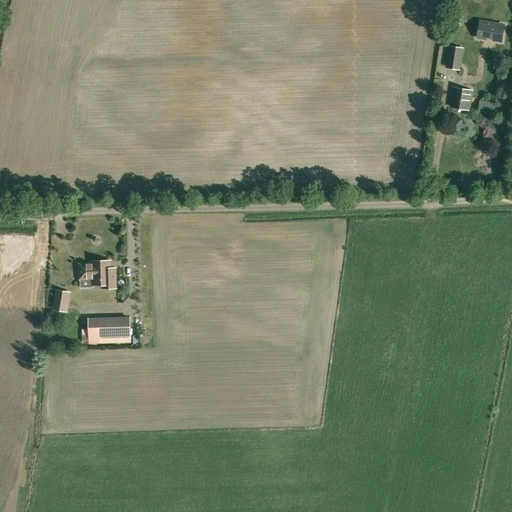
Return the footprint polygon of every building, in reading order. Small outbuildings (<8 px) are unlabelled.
[(504,25),(480,22),(478,37),(501,41),(504,25)] [(459,69),(462,49),(450,47),(447,67),(459,69)] [(468,109),(471,91),(454,88),(451,107),(468,109)] [(480,101),(479,112),(495,114),(496,103),(480,101)] [(92,263),(79,264),(79,279),(80,279),(81,287),(93,287),(93,285),(103,285),(103,288),(116,288),(115,268),(111,268),(110,260),(92,261),(92,263)] [(69,293),(57,291),(54,309),(66,311),(69,293)] [(130,342),(129,318),(89,319),(89,343),(130,342)]
